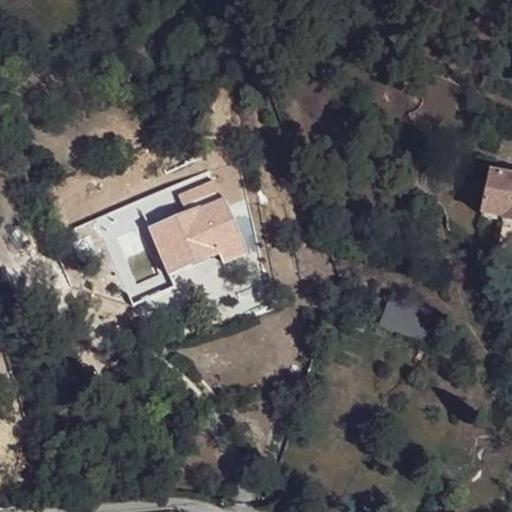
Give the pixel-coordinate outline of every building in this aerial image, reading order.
[(402,51),(390,52),(389,53),(388,58),(390,64),(396,67),(398,67),(404,64),(406,59),(404,53),(402,51)] [(511,182),(487,178),(480,217),(501,221),(501,223),(511,225),(511,182)] [(201,213),(151,235),(162,260),(167,275),(217,253),(201,213)] [(162,260),(151,235),(141,239),(151,264),(156,262),(162,260)] [(425,333),(434,309),(397,294),(388,319),(425,333)]
